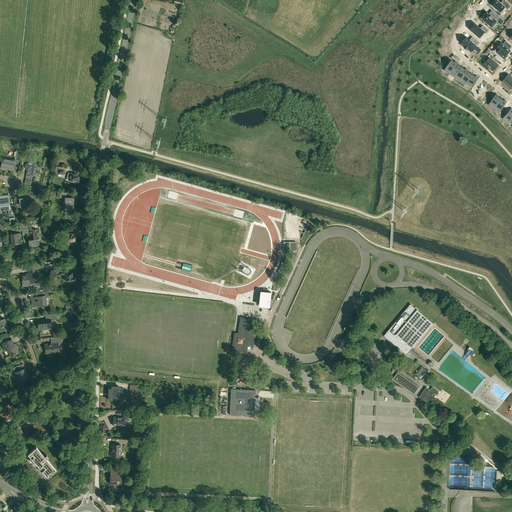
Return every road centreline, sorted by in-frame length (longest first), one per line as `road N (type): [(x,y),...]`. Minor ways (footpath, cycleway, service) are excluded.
road 1 (tertiary): [(89,460),(93,212),(134,0)]
road 2 (unclassified): [(443,511),(446,442),(417,405),(391,389),(319,385)]
road 3 (residential): [(0,400),(42,378),(0,263)]
